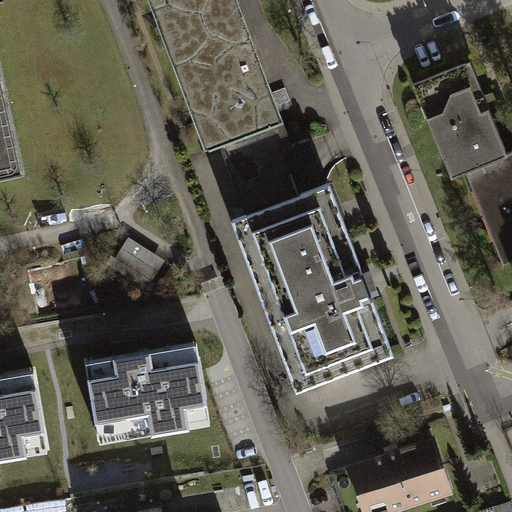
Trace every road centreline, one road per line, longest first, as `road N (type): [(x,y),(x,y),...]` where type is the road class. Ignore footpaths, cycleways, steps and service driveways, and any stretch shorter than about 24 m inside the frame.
road 1 (residential): [(342,51),(485,399)]
road 2 (residential): [(298,511),(213,281)]
road 3 (residential): [(342,51),(473,0)]
